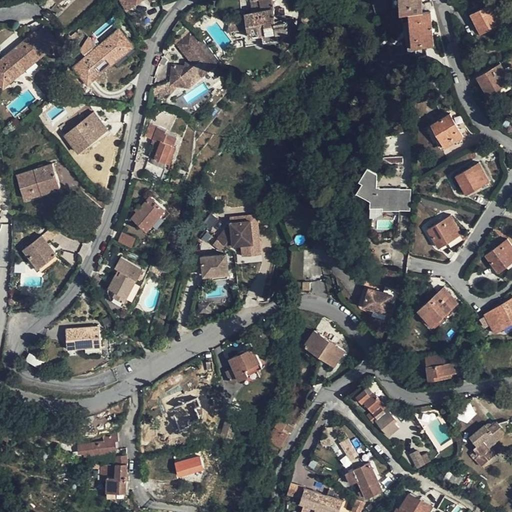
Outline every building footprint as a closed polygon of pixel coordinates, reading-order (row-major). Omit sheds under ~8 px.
[(400,0),(401,12),(410,12),(413,46),(433,45),(430,11),(423,11),(421,0),(400,0)] [(505,21),(495,1),(471,14),(481,34),(505,21)] [(275,14),(274,8),(246,13),(250,36),(289,29),(285,12),(275,14)] [(119,29),(97,47),(106,58),(111,64),(133,46),(119,29)] [(49,49),(35,32),(0,60),(0,83),(3,87),(49,49)] [(186,63),(186,66),(173,65),(171,84),(190,86),(192,76),(199,70),(203,75),(214,65),(188,34),(177,44),(191,61),(186,63)] [(96,66),(106,58),(97,47),(87,56),(96,66)] [(101,73),(96,66),(87,56),(74,67),(88,84),(101,73)] [(511,81),(500,63),(476,77),(488,95),(511,81)] [(107,128),(95,111),(66,134),(79,151),(107,128)] [(463,136),(450,113),(431,124),(444,147),(463,136)] [(165,133),(166,130),(157,127),(153,139),(155,140),(149,155),(165,161),(172,144),(174,144),(177,137),(165,133)] [(489,180),(478,162),(456,175),(467,193),(489,180)] [(60,186),(52,163),(17,174),(24,198),(60,186)] [(398,210),(399,188),(377,187),(377,173),(369,167),(360,180),(363,182),(356,191),(370,201),(369,206),(382,206),(382,210),(398,210)] [(412,189),(399,188),(398,210),(411,211),(412,189)] [(142,206),(137,212),(132,218),(147,230),(165,208),(151,196),(142,206)] [(461,233),(450,215),(428,229),(438,246),(461,233)] [(230,235),(225,231),(218,242),(228,250),(234,247),(253,245),(250,222),(230,224),(232,234),(230,235)] [(133,246),(136,237),(122,231),(118,240),(133,246)] [(56,253),(42,235),(25,249),(39,266),(56,253)] [(511,261),(511,246),(507,239),(485,254),(498,271),(511,261)] [(203,277),(212,277),(228,275),(225,255),(201,258),(203,277)] [(120,274),(117,273),(110,287),(117,291),(115,295),(124,301),(137,277),(138,278),(143,268),(121,257),(116,266),(120,268),(122,269),(120,274)] [(315,277),(314,257),(290,258),(291,278),(315,277)] [(229,283),(228,275),(212,277),(212,285),(229,283)] [(379,291),(370,290),(368,308),(392,312),(395,290),(379,287),(379,291)] [(457,302),(444,288),(418,310),(432,325),(457,302)] [(511,321),(511,298),(485,312),(496,331),(511,321)] [(101,346),(99,326),(66,329),(68,349),(101,346)] [(315,330),(305,344),(335,366),(344,351),(315,330)] [(256,369),(263,366),(253,346),(230,357),(234,365),(226,370),(231,381),(241,377),(244,384),(259,377),(256,369)] [(440,375),(451,373),(458,373),(457,370),(466,369),(464,357),(444,360),(443,354),(426,356),(427,365),(426,366),(428,380),(441,378),(440,375)] [(378,423),(390,412),(388,410),(385,412),(379,405),(382,402),(368,386),(356,396),(363,404),(364,402),(372,410),(367,415),(374,423),(376,420),(378,423)] [(182,394),(177,396),(180,404),(185,401),(182,394)] [(168,410),(171,408),(174,407),(176,412),(173,414),(180,429),(192,424),(191,422),(201,418),(196,407),(201,405),(197,396),(185,401),(180,404),(177,396),(165,402),(168,410)] [(388,410),(382,402),(379,405),(385,412),(388,410)] [(390,412),(378,423),(389,436),(399,428),(395,422),(397,420),(390,412)] [(280,418),(268,439),(281,447),(289,433),(284,430),(287,423),(280,418)] [(230,435),(234,423),(226,420),(225,420),(221,432),(230,435)] [(479,445),(476,448),(481,454),(511,429),(508,420),(499,422),(497,421),(493,425),(491,423),(489,423),(486,424),(471,436),(479,445)] [(117,432),(104,435),(104,441),(78,444),(79,451),(84,451),(85,453),(116,450),(115,440),(117,440),(117,432)] [(66,435),(66,436),(63,435),(61,440),(73,444),(75,438),(66,435)] [(349,437),(345,440),(354,456),(358,453),(349,437)] [(356,458),(354,456),(345,440),(344,439),(330,448),(342,467),(356,458)] [(426,451),(422,453),(426,461),(431,459),(426,451)] [(420,452),(413,456),(417,466),(425,462),(420,452)] [(179,475),(181,474),(205,467),(200,453),(180,460),(175,461),(179,475)] [(116,455),(117,463),(128,462),(128,461),(126,455),(116,455)] [(127,479),(128,462),(117,463),(116,463),(101,463),(101,478),(108,478),(127,479)] [(370,463),(346,473),(351,484),(358,480),(366,498),(383,491),(370,463)] [(127,489),(127,479),(108,478),(108,489),(127,489)] [(299,500),(304,487),(291,482),(286,495),(299,500)] [(339,511),(344,500),(306,487),(301,501),(305,503),(302,511),(339,511)] [(400,511),(396,511),(395,511),(394,511),(429,511),(434,505),(421,497),(420,498),(411,493),(401,507),(403,508),(400,511)] [(352,510),(356,511),(360,511),(365,503),(356,499),(352,510)]
